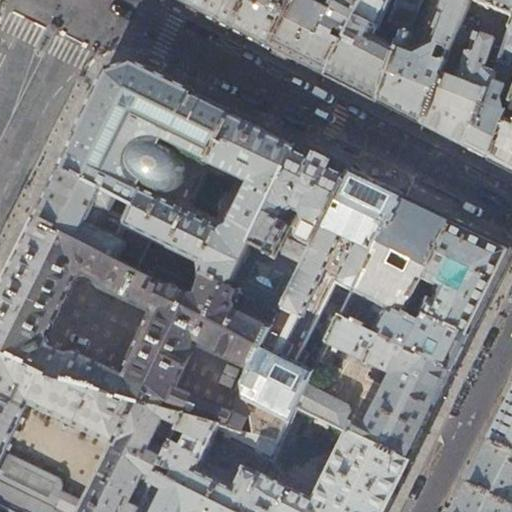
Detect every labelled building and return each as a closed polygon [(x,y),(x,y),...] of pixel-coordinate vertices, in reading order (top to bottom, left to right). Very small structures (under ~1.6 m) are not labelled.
[(272,48),(297,0),(182,0),(182,2),(227,24),(272,48)] [(326,76),(365,0),(340,0),(334,13),(314,3),(315,0),(297,0),(272,48),(300,62),(326,76)] [(392,0),(365,0),(326,76),(355,91),(378,103),(399,47),(377,36),(381,27),(392,0)] [(471,0),(470,0),(448,0),(427,55),(403,45),(408,33),(405,32),(404,31),(403,35),(399,47),(378,103),(398,113),(422,125),(450,50),(471,0)] [(397,0),(391,23),(406,28),(404,31),(405,32),(421,0),(397,0)] [(511,0),(470,0),(471,0),(487,8),(486,8),(489,9),(494,11),(494,12),(495,14),(497,13),(497,12),(503,15),(503,16),(503,17),(505,17),(506,16),(511,19),(511,26),(511,29),(511,0)] [(403,35),(404,31),(406,28),(391,23),(389,29),(403,35)] [(511,29),(508,41),(468,149),(479,155),(490,160),(511,104),(511,29)] [(466,57),(450,50),(422,125),(444,136),(468,149),(508,41),(482,32),(480,36),(474,34),(466,57)] [(197,278),(198,277),(201,277),(204,278),(205,276),(229,287),(299,147),(274,135),(274,133),(242,118),(232,113),(232,114),(193,95),(194,94),(164,79),(132,62),(131,64),(109,72),(107,71),(85,115),(76,134),(78,135),(61,169),(135,206),(127,224),(154,237),(137,270),(153,278),(159,267),(189,283),(191,281),(192,280),(193,279),(195,278),(197,278)] [(511,104),(490,160),(499,165),(511,171),(511,104)] [(323,159),(299,147),(229,287),(240,292),(280,311),(351,172),(323,159)] [(49,193),(35,221),(137,270),(154,237),(127,224),(135,206),(61,169),(49,193)] [(273,460),(275,457),(299,408),(296,407),(307,385),(329,343),(341,317),(404,198),(375,184),(351,172),(280,311),(273,327),(240,311),(236,302),(240,292),(229,287),(205,276),(204,278),(201,277),(198,277),(197,278),(195,278),(193,279),(192,280),(191,281),(189,283),(159,267),(153,278),(137,270),(35,221),(8,275),(0,291),(0,352),(71,385),(134,402),(185,416),(156,474),(231,511),(383,511),(382,511),(387,503),(389,505),(392,499),(391,498),(408,463),(349,433),(314,501),(264,477),(265,476),(262,474),(261,476),(244,468),(239,477),(203,460),(217,433),(221,435),(221,434),(226,437),(226,438),(228,438),(238,442),(238,443),(240,444),(240,443),(247,447),(246,447),(248,448),(249,448),(257,452),(259,454),(260,453),(269,457),(269,458),(269,460),(272,461),(273,460)] [(431,211),(404,198),(341,317),(454,373),(458,364),(470,339),(427,316),(421,327),(403,317),(417,292),(453,221),(431,211)] [(511,249),(483,236),(453,221),(417,292),(430,299),(423,314),(427,316),(470,339),(488,303),(511,255),(511,249)] [(454,373),(341,317),(329,343),(392,374),(364,428),(353,423),(349,433),(408,463),(429,422),(454,373)] [(113,444),(134,402),(71,385),(0,352),(0,481),(62,511),(79,511),(85,502),(60,490),(62,486),(62,483),(61,481),(59,479),(5,452),(29,404),(113,444)] [(349,405),(307,385),(296,407),(299,408),(349,433),(353,423),(346,419),(351,410),(349,405)] [(511,396),(509,402),(489,441),(511,452),(511,396)] [(486,439),(489,441),(509,402),(506,400),(486,439)] [(156,474),(185,416),(134,402),(113,444),(85,502),(79,511),(136,511),(137,511),(143,500),(148,489),(139,485),(145,474),(154,478),(156,474)] [(511,511),(511,452),(489,441),(466,488),(453,511),(511,511)] [(231,511),(156,474),(154,478),(148,489),(143,500),(149,503),(151,499),(160,503),(155,511),(137,511),(136,511),(231,511)] [(0,511),(62,511),(0,481),(0,511)]
